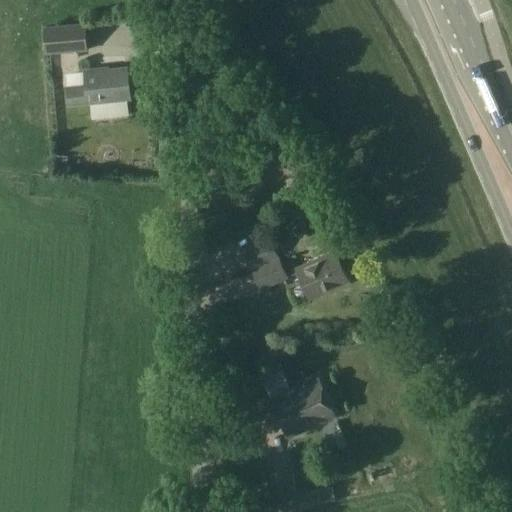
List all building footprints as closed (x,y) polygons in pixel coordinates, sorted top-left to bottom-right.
[(38,27),(77,23),(75,12),(37,16),(38,27)] [(46,55),(48,55),(49,70),(61,69),(59,54),(88,52),(86,24),(43,27),(46,55)] [(85,72),(87,87),(68,89),(70,105),(130,99),(127,69),(98,72),(98,71),(85,72)] [(289,167),(295,178),(313,168),(307,157),(289,167)] [(270,237),(243,250),(261,291),(288,279),(270,237)] [(336,253),(297,270),(309,299),(349,282),(336,253)] [(275,356),(254,361),(260,386),(281,380),(275,356)] [(318,378),(270,398),(287,439),(336,417),(318,378)] [(334,501),(334,500),(332,487),(312,490),(314,504),(334,501)] [(298,506),(314,504),(312,489),(296,491),(298,506)]
